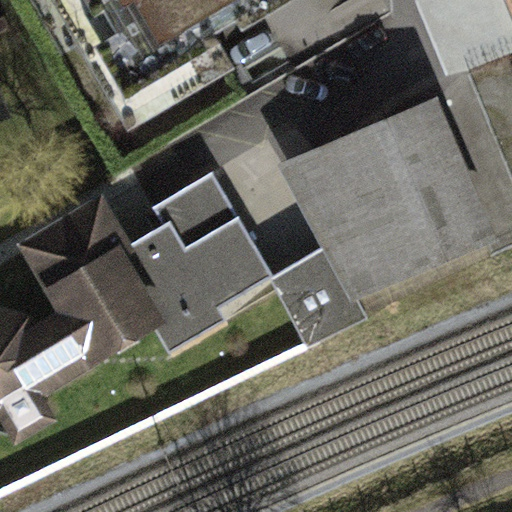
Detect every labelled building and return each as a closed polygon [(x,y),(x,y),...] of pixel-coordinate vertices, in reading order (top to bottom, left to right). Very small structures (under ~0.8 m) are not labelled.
[(247,81),(233,57),(329,0),(49,0),(137,146),(247,81)] [(511,0),(493,0),(506,31),(511,28),(511,0)] [(0,146),(13,140),(0,110),(0,146)] [(504,261),(443,117),(287,181),(353,321),(504,261)] [(17,247),(56,316),(90,375),(161,335),(173,356),(231,323),(221,306),(273,276),(213,171),(153,206),(165,227),(135,245),(107,195),(17,247)] [(0,417),(11,418),(90,375),(56,316),(38,326),(31,315),(0,309),(0,417)]
